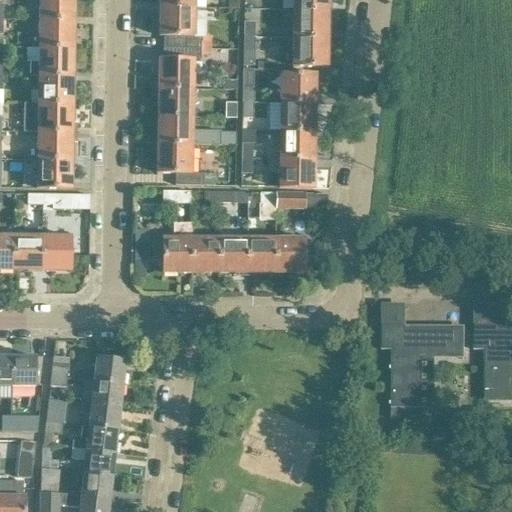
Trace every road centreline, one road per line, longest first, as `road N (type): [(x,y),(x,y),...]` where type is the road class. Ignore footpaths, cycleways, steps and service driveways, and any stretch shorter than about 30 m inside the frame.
road 1 (residential): [(113,317),(116,0)]
road 2 (residential): [(350,292),(382,0)]
road 3 (residential): [(166,511),(187,318)]
road 4 (residential): [(350,292),(339,312),(320,319),(187,318)]
